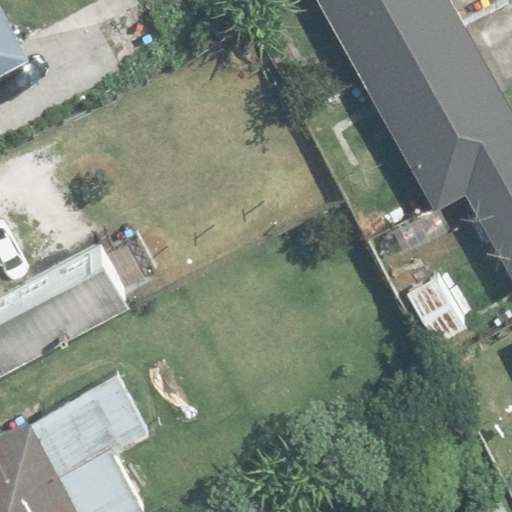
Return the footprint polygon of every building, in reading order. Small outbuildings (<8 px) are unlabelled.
[(0,0),(0,72),(32,56),(2,0),(0,0)] [(320,0),(433,205),(468,185),(511,265),(511,99),(457,0),(320,0)] [(0,366),(132,299),(66,170),(0,203),(0,366)] [(0,433),(0,511),(140,511),(151,506),(121,450),(152,433),(118,370),(0,433)] [(265,511),(248,481),(194,511),(265,511)]
